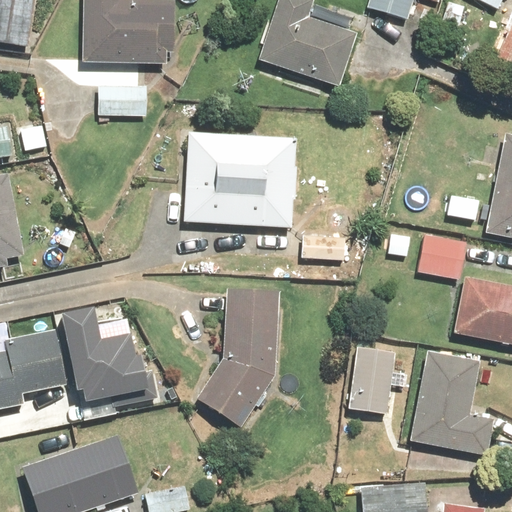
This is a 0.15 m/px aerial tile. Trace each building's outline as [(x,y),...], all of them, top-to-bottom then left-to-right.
[(39,0),(0,0),(0,42),(34,46),(39,0)] [(148,0),(86,0),(87,64),(171,64),(171,51),(182,51),(182,4),(148,4),(148,0)] [(303,0),(274,0),(253,63),(335,92),(354,38),(304,21),(311,3),(303,0)] [(445,0),(372,0),(369,10),(410,24),(418,0),(419,0),(443,8),(445,0)] [(507,0),(474,0),(500,14),(507,0)] [(463,36),(468,4),(451,1),(445,33),(463,36)] [(511,27),(510,27),(486,77),(511,88),(511,27)] [(151,87),(100,88),(101,118),(151,118),(151,87)] [(0,160),(18,157),(11,124),(0,126),(0,160)] [(184,137),(179,226),(287,232),(292,143),(184,137)] [(511,243),(511,140),(500,138),(481,238),(511,243)] [(0,272),(3,272),(1,263),(20,260),(6,179),(0,179),(0,272)] [(484,202),(451,197),(448,217),(481,223),(484,202)] [(470,242),(425,234),(418,273),(463,281),(470,242)] [(349,240),(305,237),(304,260),(348,263),(349,240)] [(511,291),(461,282),(450,337),(511,348),(511,291)] [(238,434),(272,382),(275,295),(221,293),(219,364),(192,404),(238,434)] [(62,313),(78,389),(85,388),(87,397),(112,392),(115,409),(162,400),(156,370),(148,371),(144,354),(135,355),(131,333),(101,339),(94,307),(62,313)] [(0,346),(2,355),(0,355),(0,412),(19,409),(17,398),(62,389),(51,335),(0,344),(0,346)] [(401,351),(359,346),(352,412),(391,417),(394,388),(409,390),(411,376),(398,374),(401,351)] [(422,354),(405,445),(481,459),(489,421),(465,417),(475,364),(422,354)] [(114,439),(15,473),(28,511),(98,511),(135,499),(114,439)] [(366,486),(367,511),(430,511),(429,483),(366,486)] [(192,511),(189,488),(147,495),(149,511),(192,511)]
